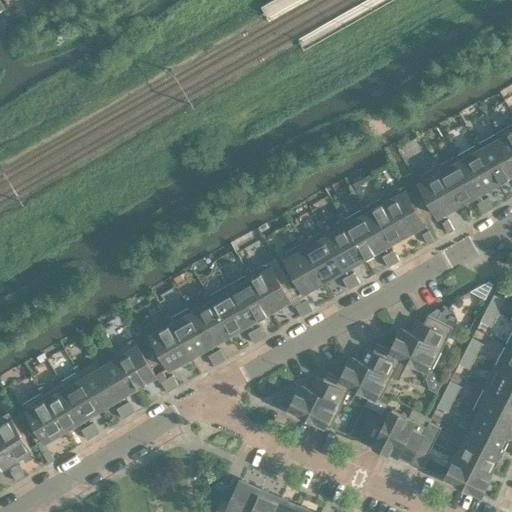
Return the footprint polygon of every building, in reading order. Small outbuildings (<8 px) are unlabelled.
[(511,116),(511,117),(511,123),(497,132),(511,159),(511,116)] [(479,142),(476,137),(474,138),(498,181),(511,173),(511,159),(497,132),(479,142)] [(472,139),(475,145),(457,154),(479,193),(498,181),(474,138),(472,139)] [(440,164),(437,159),(434,160),(459,204),(479,193),(457,154),(440,164)] [(417,177),(438,215),(459,204),(434,160),(432,162),(435,167),(417,177)] [(424,223),(403,185),(385,195),(382,190),(379,191),(404,235),(424,223)] [(377,193),(380,198),(363,208),(384,246),(404,235),(379,191),(377,193)] [(494,207),(488,196),(482,200),(488,210),(494,207)] [(477,203),(483,213),(488,210),(482,200),(477,203)] [(345,218),(342,213),(340,214),(364,257),(384,246),(363,208),(345,218)] [(337,215),(340,220),(323,230),(344,268),(364,257),(340,214),(337,215)] [(448,233),(454,229),(448,219),(442,222),(448,233)] [(305,240),(302,235),(300,236),(325,280),(344,268),(323,230),(305,240)] [(428,244),(434,240),(428,230),(422,233),(428,244)] [(283,253),(304,291),(325,280),(300,236),(298,238),(301,243),(283,253)] [(400,260),(394,249),(388,253),(394,263),(400,260)] [(382,256),(388,266),(394,263),(388,253),(382,256)] [(290,299),(269,261),(250,271),(247,266),(245,268),(270,311),(290,299)] [(243,269),(246,274),(228,284),(250,322),(270,311),(245,268),(243,269)] [(360,282),(354,272),(348,275),(354,286),(360,282)] [(343,278),(349,289),(354,286),(348,275),(343,278)] [(489,280),(472,290),(485,298),(493,283),(489,280)] [(211,294),(208,289),(205,290),(230,333),(250,322),(228,284),(211,294)] [(203,291),(206,297),(189,307),(210,345),(230,333),(205,290),(203,291)] [(505,300),(494,294),(487,307),(498,313),(505,300)] [(313,309),(307,299),(301,302),(307,313),(313,309)] [(295,305),(301,316),(307,313),(301,302),(295,305)] [(437,307),(428,314),(453,326),(457,319),(452,309),(444,304),(441,309),(437,307)] [(171,317),(168,311),(166,313),(190,356),(210,345),(189,307),(171,317)] [(481,320),(491,326),(498,313),(487,307),(481,320)] [(148,329),(170,367),(190,356),(166,313),(163,314),(166,319),(148,329)] [(411,332),(403,328),(399,336),(398,336),(391,349),(403,355),(402,356),(409,359),(430,370),(431,370),(453,326),(428,314),(424,323),(417,320),(411,332)] [(266,336),(259,326),(254,329),(260,339),(266,336)] [(248,332),(254,343),(260,339),(254,329),(248,332)] [(483,343),(472,337),(465,350),(476,356),(483,343)] [(156,375),(133,338),(115,348),(112,343),(110,344),(113,350),(112,350),(117,357),(136,387),(156,375)] [(341,377),(340,378),(352,384),(381,399),(392,375),(399,379),(409,359),(402,356),(403,355),(391,349),(378,342),(373,351),(367,348),(361,360),(353,356),(349,364),(347,364),(341,377)] [(511,346),(506,344),(495,365),(511,373),(511,346)] [(226,359),(220,348),(214,351),(220,362),(226,359)] [(459,363),(470,369),(476,356),(465,350),(459,363)] [(208,355),(214,365),(220,362),(214,351),(208,355)] [(117,357),(101,367),(100,367),(118,398),(136,387),(117,357)] [(80,369),(77,364),(75,365),(100,408),(118,398),(100,367),(101,367),(96,360),(80,369)] [(73,366),(76,372),(61,381),(83,419),(100,408),(75,365),(73,366)] [(511,373),(495,365),(484,387),(511,400),(511,373)] [(330,427),(352,384),(340,378),(341,377),(327,370),(323,379),(316,376),(310,388),(302,384),(298,393),(297,392),(288,409),(305,416),(306,415),(330,427)] [(430,370),(426,377),(430,388),(437,392),(444,377),(431,370),(430,370)] [(179,385),(173,374),(167,378),(173,388),(179,385)] [(161,381),(167,391),(173,388),(167,378),(161,381)] [(461,385),(450,380),(444,393),(454,399),(461,385)] [(45,390),(42,385),(40,386),(65,429),(83,419),(61,381),(45,390)] [(23,403),(45,441),(65,429),(40,386),(38,387),(41,393),(23,403)] [(473,409),(479,411),(511,427),(511,400),(484,387),(473,409)] [(437,406),(448,412),(454,399),(444,393),(437,406)] [(134,411),(128,401),(122,404),(128,415),(134,411)] [(116,408),(123,418),(128,415),(122,404),(116,408)] [(427,426),(392,409),(374,444),(389,451),(389,450),(410,461),(422,435),(427,426)] [(511,432),(511,427),(479,411),(468,432),(503,450),(511,432)] [(31,449),(8,412),(0,417),(0,444),(11,461),(31,449)] [(441,427),(429,421),(427,426),(422,435),(434,441),(441,427)] [(99,432),(93,422),(87,425),(93,436),(99,432)] [(81,429),(88,439),(93,436),(87,425),(81,429)] [(503,450),(468,432),(457,454),(492,471),(503,450)] [(434,441),(422,435),(410,461),(421,466),(434,441)] [(0,467),(11,461),(0,444),(0,467)] [(48,448),(42,452),(49,462),(55,459),(48,448)] [(446,476),(481,494),(492,471),(457,454),(446,476)] [(18,463),(9,468),(13,475),(22,469),(18,463)] [(17,481),(26,475),(22,469),(13,475),(17,481)] [(222,499),(216,511),(250,511),(261,488),(240,480),(230,503),(222,499)] [(261,488),(250,511),(274,511),(281,497),(261,488)] [(281,497),(274,511),(297,511),(300,506),(281,497)]
